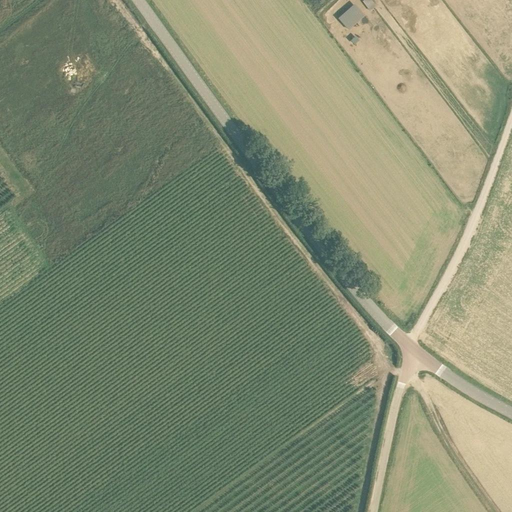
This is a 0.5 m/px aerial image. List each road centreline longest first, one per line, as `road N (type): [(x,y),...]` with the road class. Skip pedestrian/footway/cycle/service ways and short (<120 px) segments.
road 1 (tertiary): [(410,346),(352,288),(137,0)]
road 2 (track): [(511,119),(474,222),(410,346),(413,375),(493,511)]
road 3 (unclassified): [(372,511),(410,346)]
road 4 (tertiary): [(511,412),(410,346)]
